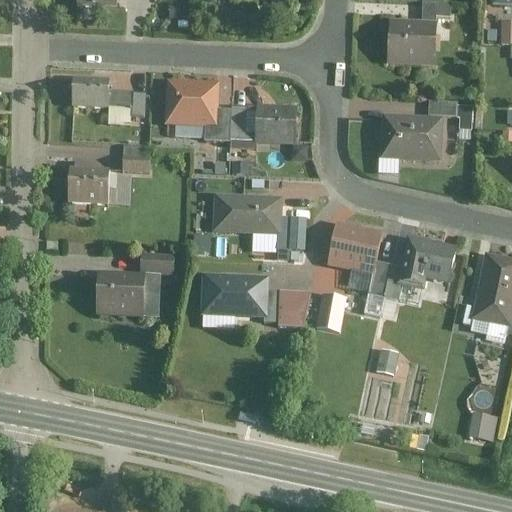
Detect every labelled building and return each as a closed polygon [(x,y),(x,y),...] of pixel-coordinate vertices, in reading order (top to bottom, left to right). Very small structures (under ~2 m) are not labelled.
[(116,0),(78,0),(78,11),(116,12),(116,0)] [(511,0),(492,0),(493,9),(511,9),(511,0)] [(195,6),(170,5),(169,26),(194,26),(195,6)] [(451,6),(422,6),(421,24),(435,24),(435,20),(450,21),(451,6)] [(421,24),(391,23),(390,70),(436,71),(438,24),(435,24),(421,24)] [(511,25),(503,25),(502,47),(511,48),(511,47),(511,25)] [(73,113),(109,114),(110,96),(110,85),(74,84),(73,113)] [(219,87),(169,85),(167,129),(205,130),(218,131),(219,114),(219,87)] [(148,97),(110,96),(109,114),(109,129),(136,130),(136,121),(148,121),(148,97)] [(428,121),(445,121),(458,121),(459,106),(428,105),(428,121)] [(255,146),(256,115),(219,114),(218,131),(205,130),(205,144),(238,146),(255,146)] [(298,117),(256,115),(255,146),(298,147),(298,117)] [(445,121),(428,121),(383,120),(382,164),(444,165),(445,121)] [(511,147),(511,134),(502,134),(502,147),(511,147)] [(156,151),(126,149),(124,175),(154,177),(156,151)] [(133,179),(71,178),(70,210),(133,210),(133,179)] [(285,204),(217,201),(216,237),(275,240),(284,240),(284,223),(285,204)] [(284,240),(275,240),(274,255),(310,256),(311,224),(284,223),(284,240)] [(327,269),(376,281),(380,266),(387,239),(337,227),(327,269)] [(213,241),(196,240),(195,258),(212,259),(213,241)] [(459,253),(411,241),(404,272),(400,288),(424,294),(427,284),(450,290),(459,253)] [(256,242),(256,257),(270,257),(269,242),(256,242)] [(141,277),(174,278),(174,259),(141,258),(141,277)] [(511,263),(485,258),(471,325),(509,332),(511,333),(511,330),(511,263)] [(380,266),(376,281),(372,300),(396,305),(400,288),(404,272),(380,266)] [(144,320),(145,279),(100,279),(100,320),(144,320)] [(264,321),(269,321),(269,296),(269,280),(204,279),(203,320),(264,321)] [(309,297),(269,296),(269,321),(264,321),(264,326),(279,327),(279,330),(309,331),(309,297)] [(400,358),(381,354),(377,375),(396,379),(400,358)] [(500,423),(474,418),(469,443),(495,448),(500,423)]
